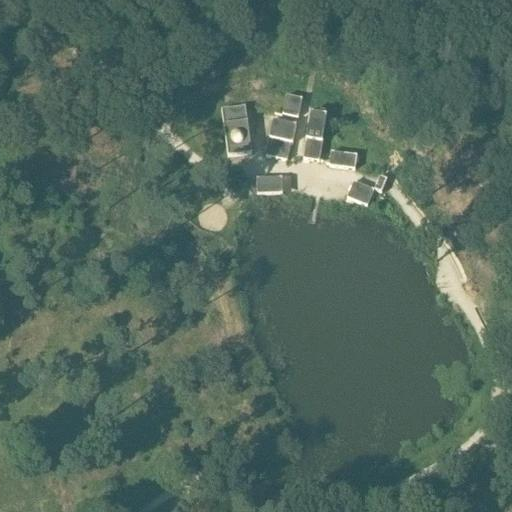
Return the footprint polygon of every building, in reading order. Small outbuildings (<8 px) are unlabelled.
[(286,98),(282,117),(298,121),(302,101),(286,98)] [(221,111),(228,158),(252,156),(246,107),(221,111)] [(307,143),(303,161),(319,164),(320,161),(323,145),(322,145),(326,118),(312,116),(311,116),(306,143),(307,143)] [(287,163),(290,147),(292,147),(296,129),(273,124),(265,159),(287,163)] [(330,162),(329,169),(354,172),(357,158),(331,155),(330,162)] [(387,182),(379,179),(376,186),(373,193),(381,196),(384,189),(387,182)] [(282,196),(281,180),(256,182),(257,197),(282,196)] [(353,184),(347,200),(367,209),(373,193),(353,184)]
